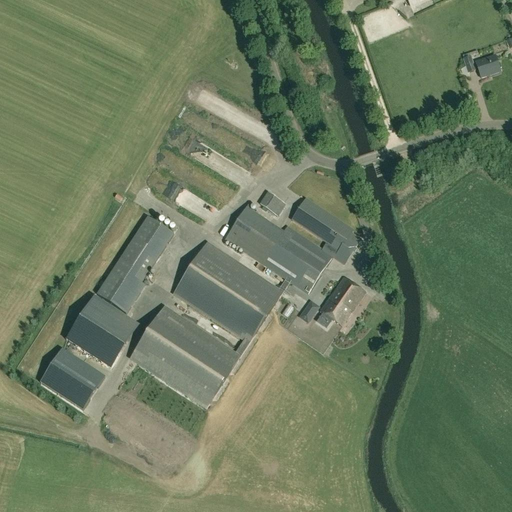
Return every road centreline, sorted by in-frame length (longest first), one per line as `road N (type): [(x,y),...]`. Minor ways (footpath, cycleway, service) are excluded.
road 1 (unclassified): [(511,124),(459,129),(349,165),(325,164),(295,135),(249,0)]
road 2 (unknown): [(349,165),(370,250),(335,275)]
